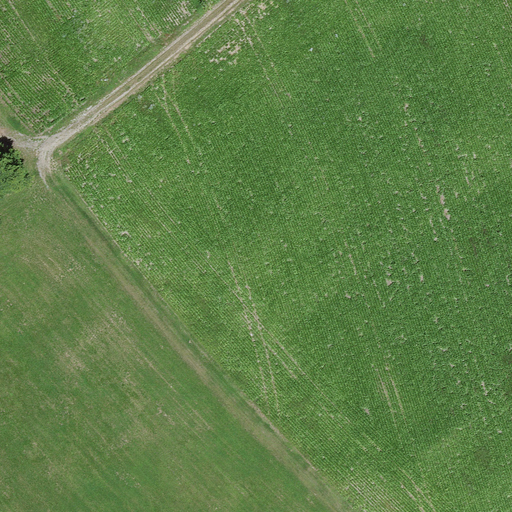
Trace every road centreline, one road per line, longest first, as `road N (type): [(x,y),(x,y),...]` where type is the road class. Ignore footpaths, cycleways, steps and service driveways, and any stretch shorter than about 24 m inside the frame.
road 1 (track): [(347,511),(174,339),(51,184),(44,163),(56,137)]
road 2 (track): [(227,0),(56,137)]
